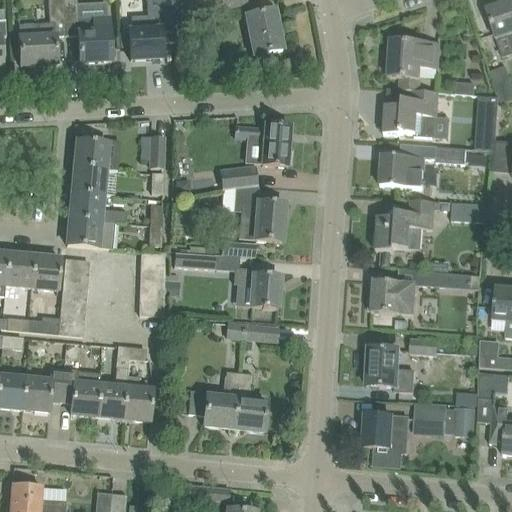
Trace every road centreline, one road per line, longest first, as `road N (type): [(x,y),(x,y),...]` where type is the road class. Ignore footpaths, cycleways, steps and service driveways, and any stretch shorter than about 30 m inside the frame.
road 1 (unclassified): [(311,479),(341,97)]
road 2 (residential): [(311,479),(0,452)]
road 3 (unclassified): [(59,112),(341,97)]
road 4 (unclassified): [(311,479),(511,497)]
road 5 (unclassified): [(0,237),(46,235),(59,112)]
